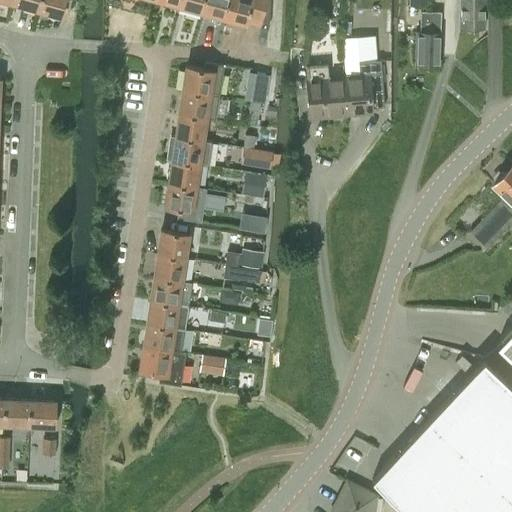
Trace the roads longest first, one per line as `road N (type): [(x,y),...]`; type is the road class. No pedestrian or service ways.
road 1 (tertiary): [(270,511),(320,455),(352,399),(393,266),(424,206),(511,112)]
road 2 (residential): [(13,362),(109,371),(163,51)]
road 3 (residential): [(13,362),(26,42)]
road 4 (residential): [(26,42),(163,51)]
